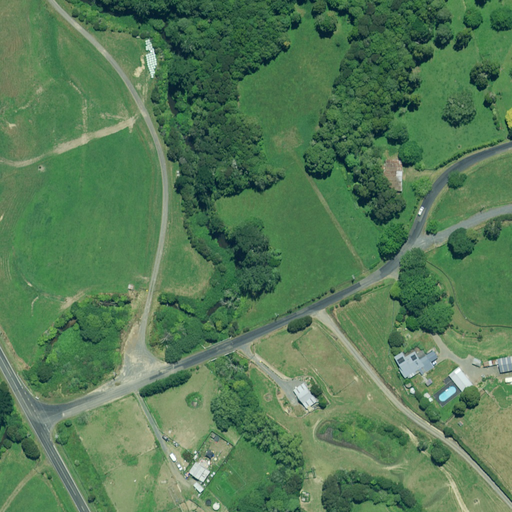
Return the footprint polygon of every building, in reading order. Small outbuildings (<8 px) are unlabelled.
[(402,192),(403,160),(386,160),(385,192),(402,192)] [(430,362),(438,358),(434,351),(419,358),(416,352),(405,357),(403,353),(395,357),(406,379),(420,372),(421,374),(433,368),(430,362)] [(500,373),(511,370),(511,356),(496,360),(497,363),(492,364),(492,361),(488,362),(489,365),(499,364),(500,373)] [(473,357),(470,364),(479,367),(481,361),(473,357)] [(465,393),(474,386),(459,367),(449,375),(463,393),(464,394),(465,393)] [(306,409),(316,402),(303,384),(294,390),(306,409)] [(425,390),(420,395),(425,400),(430,396),(425,390)] [(203,482),(210,472),(196,463),(189,472),(203,482)] [(197,496),(203,490),(196,483),(190,489),(197,496)]
